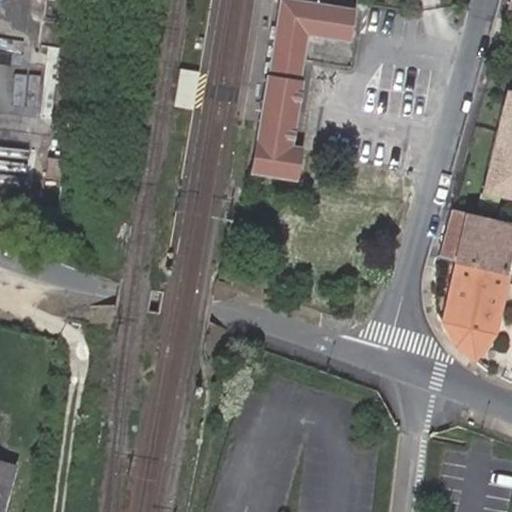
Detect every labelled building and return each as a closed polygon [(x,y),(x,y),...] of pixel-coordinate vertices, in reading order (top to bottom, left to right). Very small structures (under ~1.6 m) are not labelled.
[(350,34),(355,4),(351,3),(331,0),(280,0),(251,168),(295,175),(301,141),(290,140),(301,74),(310,28),(350,34)] [(197,74),(179,70),(174,103),(191,106),(197,74)] [(511,101),(511,94),(504,92),(500,106),(510,108),(511,101)] [(511,101),(510,108),(500,106),(485,167),(493,169),(487,195),(511,200),(511,101)] [(73,158),(61,157),(59,178),(72,179),(73,158)] [(493,169),(485,167),(478,193),(487,195),(493,169)] [(449,213),(437,256),(457,261),(485,267),(494,227),(475,222),(476,220),(449,213)] [(475,356),(492,278),(494,269),(485,267),(457,261),(443,324),(448,334),(456,346),(475,356)] [(488,339),(501,280),(492,278),(475,356),(488,339)] [(0,504),(11,465),(0,462),(0,504)]
